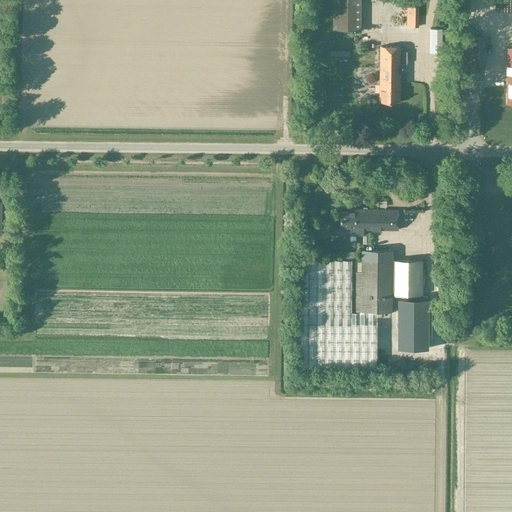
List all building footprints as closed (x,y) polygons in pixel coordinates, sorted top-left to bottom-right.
[(332,0),(332,31),(352,31),(360,31),(360,0),(332,0)] [(418,28),(418,7),(406,7),(406,27),(418,28)] [(501,30),(501,10),(489,10),(488,30),(501,30)] [(484,68),(484,38),(459,37),(458,67),(484,68)] [(379,103),(399,103),(399,47),(379,47),(379,103)] [(368,70),(369,67),(353,66),(352,76),(360,76),(360,70),(368,70)] [(350,226),(350,230),(398,230),(398,210),(354,210),(354,213),(340,213),(340,222),(339,222),(339,226),(350,226)] [(411,226),(420,227),(420,215),(398,214),(398,225),(411,225),(411,226)] [(421,295),(422,260),(354,260),(354,272),(353,272),(353,281),(351,281),(351,260),(299,259),(299,323),(299,368),(376,369),(376,323),(351,323),(351,294),(353,294),(353,311),(391,311),(391,295),(421,295)] [(428,299),(398,299),(397,329),(427,329),(428,299)] [(398,348),(397,337),(381,337),(381,344),(385,344),(385,349),(398,348)]
